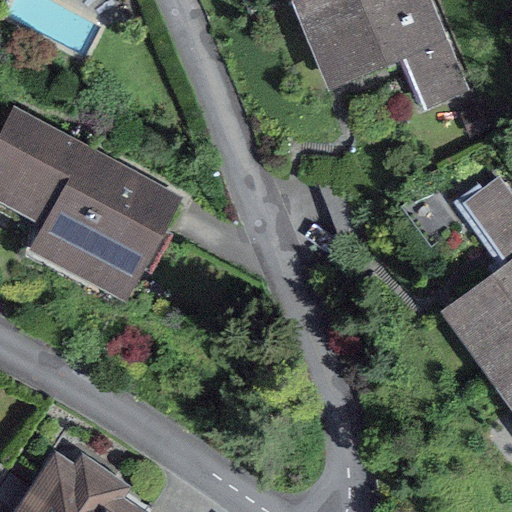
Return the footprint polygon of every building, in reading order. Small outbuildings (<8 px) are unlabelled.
[(282,0),(287,10),(311,0),(282,0)] [(311,0),(287,10),(325,96),(401,64),(422,113),(470,93),(429,0),(311,0)] [(489,129),(480,106),(457,116),(467,138),(489,129)] [(167,238),(161,235),(180,200),(8,111),(0,125),(0,213),(36,232),(23,257),(122,309),(142,272),(148,275),(167,238)] [(489,392),(511,375),(511,199),(496,177),(458,205),(502,264),(432,316),(489,392)] [(511,375),(489,392),(511,423),(511,375)] [(77,457),(59,444),(11,511),(157,511),(126,491),(133,480),(85,446),(77,457)]
